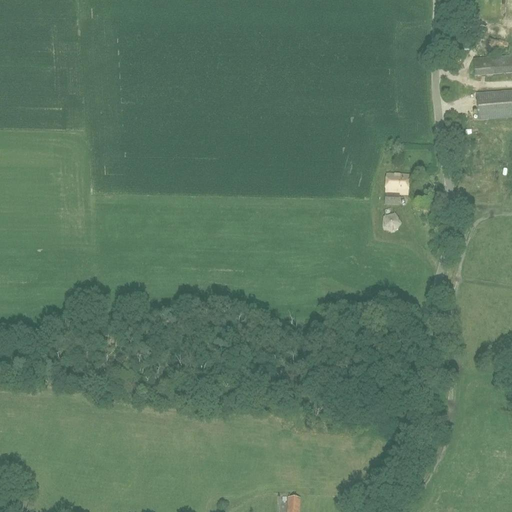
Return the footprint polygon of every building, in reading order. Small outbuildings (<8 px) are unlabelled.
[(475,78),(511,75),(511,57),(474,61),(475,78)] [(511,92),(476,96),(478,121),(511,118),(511,92)] [(400,195),(408,195),(409,176),(387,175),(385,205),(399,206),(400,195)] [(387,223),(387,234),(402,234),(401,222),(387,223)] [(287,511),(299,511),(300,499),(288,499),(287,511)]
